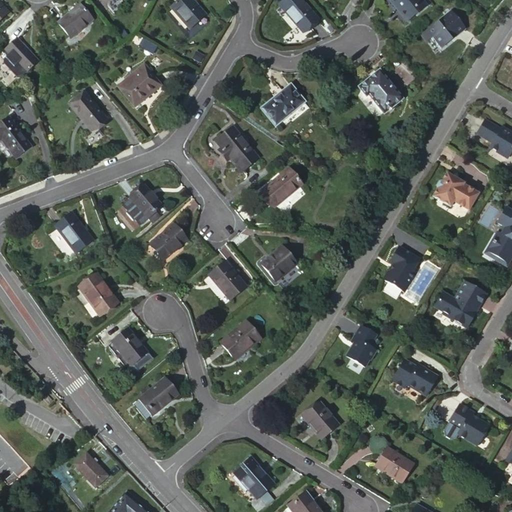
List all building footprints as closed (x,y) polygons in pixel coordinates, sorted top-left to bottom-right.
[(178,0),(170,7),(189,29),(205,15),(192,0),(178,0)] [(304,33),(319,20),(302,0),(286,0),(281,5),(304,33)] [(424,0),(392,0),(408,18),(426,2),(424,0)] [(0,22),(9,15),(0,5),(0,22)] [(61,21),(57,25),(69,41),(92,23),(80,7),(61,21)] [(447,10),(424,30),(430,36),(439,47),(449,38),(448,37),(453,32),(454,34),(462,27),(447,10)] [(430,36),(424,30),(418,35),(423,41),(430,36)] [(17,38),(5,48),(25,73),(37,63),(17,38)] [(124,79),(117,85),(131,103),(157,82),(141,62),(123,77),(124,79)] [(117,85),(124,79),(123,77),(115,83),(117,85)] [(399,110),(407,104),(386,77),(367,92),(374,102),(376,100),(392,120),(398,119),(400,117),(402,113),(399,110)] [(265,120),(294,99),(282,83),(253,104),(265,120)] [(65,99),(87,126),(102,115),(80,87),(65,99)] [(28,141),(5,112),(0,115),(0,134),(7,143),(6,144),(7,145),(8,145),(14,152),(28,141)] [(507,158),(511,151),(511,133),(501,127),(500,129),(484,120),(476,134),(491,143),(489,148),(498,153),(498,152),(507,158)] [(226,129),(208,145),(214,151),(211,154),(221,166),(224,163),(235,176),(253,161),(226,129)] [(284,168),(256,192),(269,208),(297,184),(284,168)] [(442,181),(439,181),(436,186),(437,189),(432,197),(450,208),(453,202),(468,211),(478,194),(463,185),(465,184),(458,180),(457,181),(451,178),(453,176),(446,173),(442,181)] [(124,200),(116,207),(122,213),(120,215),(127,222),(128,220),(134,226),(141,219),(142,220),(156,207),(137,187),(124,200)] [(511,211),(503,206),(494,221),(503,226),(499,233),(496,231),(485,250),(505,262),(511,250),(511,211)] [(71,256),(88,243),(69,216),(52,229),(71,256)] [(167,225),(145,246),(159,261),(182,239),(167,225)] [(511,255),(511,250),(505,262),(485,250),(496,231),(494,230),(481,253),(505,267),(511,255)] [(274,244),(254,262),(269,279),(270,278),(274,282),(286,271),(282,267),(289,261),(274,244)] [(420,260),(399,248),(390,264),(393,266),(385,281),(406,293),(417,274),(414,272),(420,260)] [(218,261),(203,274),(224,299),(239,286),(218,261)] [(91,276),(73,289),(95,319),(112,306),(91,276)] [(453,299),(442,292),(433,307),(442,312),(444,313),(446,311),(454,316),(453,319),(453,322),(458,325),(462,324),(463,321),(468,324),(473,316),(471,314),(474,310),(475,311),(485,294),(463,282),(453,299)] [(446,311),(444,313),(442,312),(440,315),(453,322),(453,319),(454,316),(446,311)] [(255,337),(241,321),(240,320),(215,342),(229,358),(247,343),(247,344),(255,337)] [(376,336),(359,326),(350,341),(353,343),(345,357),(365,368),(369,361),(370,362),(376,351),(369,348),(376,336)] [(121,330),(107,343),(126,365),(122,368),(132,371),(131,372),(131,373),(148,358),(147,358),(141,351),(140,352),(121,330)] [(416,365),(417,363),(405,355),(397,368),(400,370),(395,378),(405,384),(404,385),(423,397),(435,377),(423,370),(422,372),(417,369),(419,367),(416,365)] [(160,380),(137,399),(149,414),(173,395),(160,380)] [(128,406),(141,421),(149,414),(137,399),(128,406)] [(302,416),(321,439),(337,425),(318,403),(302,416)] [(450,422),(444,432),(445,437),(451,441),(456,439),(458,436),(477,447),(489,426),(473,417),(475,414),(460,405),(450,422)] [(6,422),(0,416),(0,434),(4,439),(29,466),(39,457),(31,449),(6,422)] [(0,476),(2,479),(9,486),(20,477),(19,476),(29,466),(4,439),(0,434),(0,476)] [(388,449),(377,467),(403,484),(415,465),(388,449)] [(106,477),(84,453),(72,464),(94,488),(106,477)] [(240,469),(242,472),(244,471),(243,470),(258,457),(278,482),(280,481),(259,455),(240,469)] [(244,471),(238,475),(250,490),(254,487),(255,486),(262,495),(261,496),(256,500),(264,510),(279,499),(271,488),(278,482),(258,457),(243,470),(244,471)] [(261,496),(262,495),(255,486),(254,487),(261,496)] [(140,511),(124,494),(104,511),(140,511)] [(318,511),(309,496),(309,495),(292,504),(297,511),(318,511)]
